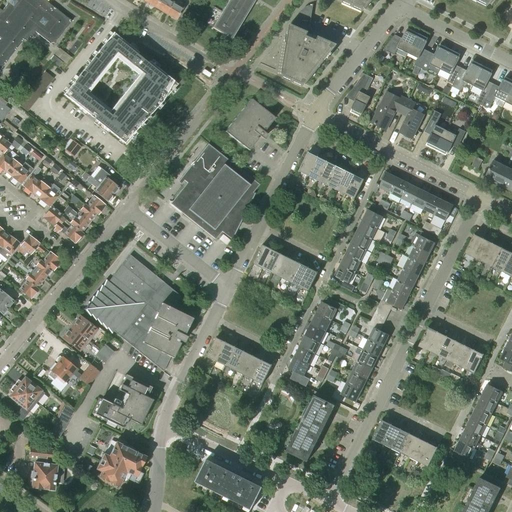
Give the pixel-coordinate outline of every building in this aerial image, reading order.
[(72,21),(44,0),(9,0),(1,11),(0,9),(0,69),(24,39),(27,40),(29,39),(35,32),(53,45),(72,21)] [(159,0),(155,8),(165,14),(173,0),(159,0)] [(173,0),(165,14),(176,20),(183,9),(177,5),(179,0),(173,0)] [(228,1),(246,12),(253,0),(228,0),(228,1)] [(344,0),(364,8),(365,9),(372,0),(344,0)] [(211,28),(230,39),(246,12),(228,1),(211,28)] [(304,84),(305,84),(335,47),(307,35),(308,31),(313,4),(312,4),(312,5),(308,5),(305,7),(302,9),(291,24),(290,24),(281,74),(283,74),(304,84)] [(398,48),(408,53),(418,34),(409,29),(408,31),(406,31),(402,40),(394,37),(384,49),(395,55),(398,48)] [(147,63),(136,54),(138,52),(124,42),(113,33),(63,94),(88,115),(88,114),(95,120),(126,145),(156,108),(177,84),(149,61),(147,63)] [(415,65),(421,68),(428,54),(423,51),(428,41),(426,41),(427,39),(418,34),(408,53),(418,58),(415,65)] [(436,67),(441,69),(450,50),(441,45),(440,48),(439,47),(434,56),(428,54),(421,68),(427,71),(428,69),(434,71),(436,67)] [(71,57),(59,48),(54,54),(66,63),(71,57)] [(447,81),(453,84),(461,70),(455,67),(460,57),(459,57),(460,55),(450,50),(441,69),(451,74),(447,81)] [(50,60),(59,67),(63,62),(53,55),(50,60)] [(468,83),(473,86),(483,66),(473,62),(472,64),(471,63),(466,73),(461,70),(453,84),(452,87),(460,91),(468,83)] [(477,103),(483,106),(493,86),(488,83),(492,74),(491,73),(492,71),(483,66),(473,86),(483,91),(477,103)] [(19,104),(28,111),(54,77),(45,70),(19,104)] [(366,94),(374,78),(365,74),(348,95),(356,99),(352,109),(353,109),(352,111),(361,116),(371,97),(366,94)] [(495,97),(505,102),(511,88),(511,80),(506,78),(505,80),(503,79),(498,89),(493,86),(483,106),(487,108),(490,107),(492,103),(495,97)] [(186,95),(194,103),(207,88),(199,81),(186,95)] [(419,83),(417,89),(423,92),(426,86),(419,83)] [(396,110),(403,113),(409,100),(402,96),(401,99),(387,92),(373,122),(387,129),(396,110)] [(0,98),(0,120),(1,121),(10,110),(4,105),(6,103),(0,98)] [(265,129),(274,117),(250,99),(225,131),(248,150),(258,138),(256,137),(258,135),(262,138),(266,134),(262,130),(263,128),(265,129)] [(409,100),(403,113),(408,116),(400,131),(413,138),(424,115),(412,109),(415,103),(409,100)] [(427,145),(436,149),(446,130),(436,125),(442,114),(435,111),(426,129),(432,132),(427,142),(428,143),(427,145)] [(15,118),(11,123),(16,126),(19,121),(15,118)] [(446,130),(436,149),(446,154),(447,152),(448,153),(453,143),(459,146),(466,131),(459,128),(456,135),(446,130)] [(0,138),(0,151),(2,153),(4,151),(4,152),(7,147),(11,142),(2,136),(0,138)] [(10,144),(16,149),(23,141),(17,136),(10,144)] [(73,139),(66,149),(71,153),(75,149),(77,150),(81,146),(73,139)] [(26,155),(32,148),(25,143),(20,150),(26,155)] [(170,204),(215,240),(222,232),(232,239),(241,221),(255,193),(254,193),(254,194),(253,193),(259,185),(208,144),(197,157),(188,169),(191,171),(184,180),(187,183),(170,204)] [(0,155),(0,166),(4,169),(12,159),(8,155),(11,151),(7,147),(4,152),(4,151),(2,153),(0,155)] [(39,161),(42,157),(33,150),(30,154),(39,161)] [(298,171),(307,176),(317,156),(307,151),(298,171)] [(4,169),(12,176),(21,165),(16,161),(20,157),(16,154),(12,159),(4,169)] [(307,176),(317,180),(326,161),(317,156),(307,176)] [(42,162),(47,167),(51,161),(46,157),(42,162)] [(511,169),(493,160),(485,177),(511,190),(511,169)] [(66,166),(73,171),(77,166),(71,161),(66,166)] [(317,180),(326,185),(335,165),(326,161),(317,180)] [(21,183),(32,169),(24,162),(13,176),(21,183)] [(56,174),(61,169),(54,164),(50,169),(56,174)] [(326,185),(335,189),(345,170),(335,165),(326,185)] [(23,185),(32,192),(41,181),(34,175),(35,174),(37,174),(41,170),(38,167),(23,185)] [(101,167),(93,177),(95,179),(114,194),(115,192),(117,192),(119,190),(119,188),(119,187),(115,183),(117,180),(101,167)] [(335,189),(344,194),(354,174),(345,170),(335,189)] [(93,177),(85,171),(81,176),(96,188),(94,190),(108,201),(110,200),(112,198),(112,196),(114,194),(95,179),(93,177)] [(378,186),(389,192),(397,177),(386,171),(385,173),(383,172),(380,178),(382,179),(378,186)] [(57,178),(61,181),(66,176),(61,172),(57,178)] [(354,174),(344,194),(354,198),(363,179),(354,174)] [(32,192),(41,198),(49,187),(52,184),(43,177),(41,181),(32,192)] [(389,192),(401,197),(408,182),(397,177),(389,192)] [(67,188),(70,188),(74,188),(75,187),(75,188),(79,183),(73,179),(70,183),(70,184),(67,188)] [(401,197),(412,203),(419,188),(408,182),(401,197)] [(49,187),(41,198),(49,205),(61,191),(59,190),(57,193),(49,187)] [(412,203),(423,208),(430,193),(419,188),(412,203)] [(423,208),(434,214),(441,199),(430,193),(423,208)] [(67,198),(61,194),(58,199),(63,203),(67,198)] [(94,195),(86,205),(97,213),(98,214),(105,204),(94,195)] [(441,199),(434,214),(445,220),(444,223),(450,226),(455,215),(449,212),(453,205),(441,199)] [(85,204),(78,213),(89,222),(97,213),(86,205),(85,204)] [(43,217),(53,224),(61,213),(52,206),(43,217)] [(74,217),(70,222),(83,232),(82,231),(89,222),(78,213),(77,214),(68,206),(63,211),(67,215),(69,213),(74,217)] [(367,209),(361,220),(376,227),(382,216),(367,209)] [(361,220),(356,231),(371,238),(376,227),(361,220)] [(421,227),(426,229),(429,223),(425,220),(421,227)] [(83,232),(70,222),(70,223),(72,224),(67,230),(63,227),(64,226),(58,222),(55,226),(56,227),(60,230),(75,242),(83,232)] [(429,223),(426,229),(437,235),(441,228),(429,223)] [(0,249),(11,236),(2,230),(0,232),(0,249)] [(356,231),(350,242),(365,249),(371,238),(356,231)] [(434,238),(422,231),(420,235),(415,233),(410,244),(414,246),(429,253),(434,242),(432,242),(434,238)] [(464,253),(473,258),(483,238),(473,233),(464,253)] [(218,239),(226,245),(230,240),(222,234),(218,239)] [(20,246),(30,254),(38,243),(29,235),(20,246)] [(11,236),(0,249),(0,253),(7,259),(19,243),(17,241),(11,236)] [(473,258),(483,262),(492,242),(483,238),(473,258)] [(350,242),(345,253),(360,260),(365,249),(350,242)] [(483,262),(492,267),(502,247),(492,242),(483,262)] [(36,249),(42,253),(45,248),(40,244),(36,249)] [(253,264),(262,269),(272,249),(263,244),(253,264)] [(414,246),(409,257),(423,264),(429,253),(414,246)] [(492,267),(501,271),(511,251),(502,247),(492,267)] [(262,269),(271,273),(281,253),(272,249),(262,269)] [(376,251),(374,254),(385,259),(387,254),(380,251),(380,252),(376,251)] [(501,271),(510,276),(511,271),(511,251),(501,271)] [(50,252),(42,261),(52,269),(53,270),(61,261),(50,252)] [(271,273),(280,278),(290,258),(281,253),(271,273)] [(345,253),(339,264),(354,271),(360,260),(345,253)] [(14,254),(11,258),(16,262),(19,258),(14,254)] [(376,260),(382,264),(385,259),(374,254),(378,256),(376,260)] [(113,331),(163,372),(178,342),(179,340),(183,342),(186,336),(181,334),(184,328),(186,329),(192,318),(173,309),(180,296),(169,287),(167,288),(162,284),(164,282),(130,255),(108,282),(106,280),(105,279),(102,286),(102,285),(101,285),(98,292),(97,291),(97,290),(94,297),(93,296),(92,296),(89,302),(88,302),(89,302),(88,301),(85,309),(83,308),(83,309),(84,310),(89,316),(90,315),(90,314),(95,320),(96,319),(100,325),(101,324),(101,323),(105,329),(106,328),(106,327),(111,333),(112,333),(113,331)] [(409,257),(403,268),(418,275),(423,264),(409,257)] [(16,262),(11,258),(7,262),(13,267),(16,262)] [(280,278),(289,282),(299,262),(290,258),(280,278)] [(44,279),(52,269),(42,261),(40,260),(33,270),(44,279)] [(289,282),(299,287),(309,267),(299,262),(289,282)] [(354,271),(339,264),(334,274),(341,278),(337,285),(352,292),(355,287),(348,283),(354,271)] [(309,267),(299,287),(308,292),(318,272),(309,267)] [(403,268),(398,279),(412,286),(418,275),(403,268)] [(37,288),(44,279),(33,270),(25,279),(37,288)] [(38,289),(37,288),(25,279),(24,278),(19,284),(22,286),(19,289),(30,299),(38,289)] [(398,279),(393,290),(407,297),(412,286),(398,279)] [(0,300),(9,308),(14,301),(0,289),(0,300)] [(388,289),(383,300),(392,305),(401,310),(407,297),(393,290),(392,291),(388,289)] [(379,303),(378,304),(389,310),(392,305),(383,300),(381,299),(379,303)] [(0,312),(3,315),(4,314),(6,314),(8,311),(8,309),(9,308),(0,300),(0,312)] [(321,300),(315,311),(330,319),(336,309),(342,312),(345,306),(331,300),(329,305),(321,300)] [(378,304),(376,310),(387,315),(389,310),(378,304)] [(376,310),(373,315),(384,320),(387,315),(376,310)] [(315,311),(310,322),(325,330),(330,319),(315,311)] [(371,320),(382,325),(384,320),(373,315),(371,320)] [(75,325),(72,328),(88,341),(91,337),(91,336),(96,330),(79,316),(74,323),(75,325)] [(373,327),(379,330),(382,325),(371,320),(368,325),(373,327)] [(310,322),(304,334),(319,341),(325,330),(310,322)] [(373,327),(368,338),(382,346),(388,335),(379,330),(373,327)] [(418,347),(428,351),(437,332),(428,327),(418,347)] [(88,341),(72,328),(69,332),(68,330),(62,337),(79,351),(84,344),(85,345),(88,341)] [(428,351),(437,356),(446,336),(437,332),(428,351)] [(304,334),(299,345),(314,352),(319,341),(304,334)] [(437,356),(446,361),(456,341),(446,336),(437,356)] [(206,357),(216,362),(226,342),(216,337),(206,357)] [(368,338),(362,349),(377,357),(382,346),(368,338)] [(446,361),(455,365),(465,345),(456,341),(446,361)] [(216,362),(225,366),(235,346),(226,342),(216,362)] [(104,344),(100,350),(109,358),(114,352),(104,344)] [(299,345),(293,356),(308,363),(314,352),(299,345)] [(455,365),(464,370),(474,350),(465,345),(455,365)] [(225,366),(234,371),(244,351),(235,346),(225,366)] [(348,350),(341,347),(339,351),(345,355),(348,350)] [(511,349),(506,347),(501,358),(506,361),(503,367),(511,371),(511,349)] [(339,351),(333,348),(330,354),(331,354),(328,360),(332,362),(336,355),(337,356),(339,351)] [(362,349),(357,361),(372,368),(377,357),(362,349)] [(109,358),(100,350),(95,355),(104,363),(109,358)] [(474,350),(464,370),(474,374),(483,355),(474,350)] [(234,371),(243,375),(253,355),(244,351),(234,371)] [(243,375),(253,380),(262,360),(253,355),(243,375)] [(308,363),(293,356),(287,367),(303,375),(308,363)] [(52,370),(48,375),(53,379),(50,383),(60,391),(67,383),(66,382),(73,373),(74,375),(76,372),(78,370),(77,368),(62,357),(62,358),(58,358),(57,360),(58,362),(52,370)] [(253,380),(262,384),(272,364),(262,360),(253,380)] [(357,361),(351,372),(366,379),(372,368),(357,361)] [(76,372),(74,375),(88,386),(99,373),(89,364),(80,375),(76,372)] [(326,373),(320,370),(316,379),(322,382),(326,373)] [(120,408),(102,399),(116,371),(115,371),(101,398),(93,414),(123,429),(124,428),(121,426),(125,418),(140,425),(140,424),(137,422),(143,412),(145,413),(144,415),(147,410),(146,409),(145,411),(143,410),(149,400),(151,401),(152,400),(143,396),(148,387),(150,388),(151,387),(125,375),(117,390),(127,395),(120,408)] [(351,372),(346,383),(361,391),(366,379),(351,372)] [(18,380),(14,385),(34,400),(37,402),(44,393),(42,390),(25,377),(21,382),(18,380)] [(83,383),(77,389),(81,393),(87,387),(83,383)] [(361,391),(346,383),(340,395),(355,402),(361,391)] [(488,384),(482,395),(497,402),(503,391),(488,384)] [(13,392),(9,397),(22,407),(15,415),(22,420),(29,412),(37,402),(34,400),(14,385),(10,390),(13,392)] [(306,461),(331,410),(334,405),(314,394),(286,451),(306,461)] [(482,395),(477,406),(492,414),(497,402),(482,395)] [(477,406),(471,417),(486,425),(492,414),(477,406)] [(53,424),(63,430),(70,417),(60,411),(53,424)] [(471,417),(466,428),(481,436),(486,425),(471,417)] [(372,439),(382,444),(392,425),(382,420),(372,439)] [(382,444),(391,449),(401,429),(392,425),(382,444)] [(466,428),(461,439),(481,450),(483,445),(477,443),(481,436),(466,428)] [(391,449),(400,453),(410,434),(401,429),(391,449)] [(504,434),(498,430),(494,439),(500,442),(504,434)] [(400,453),(409,458),(419,438),(410,434),(400,453)] [(409,458),(418,463),(428,443),(419,438),(409,458)] [(481,450),(461,439),(455,451),(470,458),(475,448),(481,450)] [(103,454),(96,469),(101,471),(98,476),(120,487),(125,477),(137,483),(142,473),(138,471),(145,456),(133,450),(128,448),(115,442),(108,456),(103,454)] [(428,443),(418,463),(428,467),(438,448),(428,443)] [(31,487),(54,490),(54,486),(55,486),(55,482),(62,483),(64,470),(56,469),(57,465),(48,464),(48,461),(50,461),(52,449),(30,447),(29,458),(35,459),(35,463),(34,463),(31,487)] [(196,482),(252,510),(263,487),(207,459),(196,482)] [(414,472),(412,476),(422,481),(423,479),(424,476),(424,475),(415,470),(414,472)] [(461,511),(488,511),(501,487),(480,476),(461,511)]
